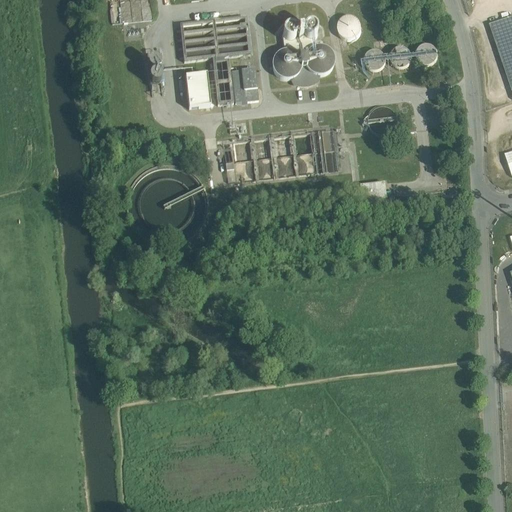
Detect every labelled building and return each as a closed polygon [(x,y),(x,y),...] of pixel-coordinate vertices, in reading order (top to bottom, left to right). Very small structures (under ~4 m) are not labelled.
[(480,0),(493,37),(483,8),(505,0),(509,0),(511,8),(509,0),(480,0)] [(511,8),(509,0),(505,0),(483,8),(493,37),(511,93),(511,8)] [(359,20),(354,19),(348,20),(344,23),(342,28),(341,32),(343,38),(347,42),(353,44),(358,43),(362,41),(366,36),(366,32),(365,26),(363,23),(359,20)] [(317,25),(312,25),(308,29),(303,30),(301,27),(296,26),(290,28),(286,34),(286,40),(287,52),(280,55),(277,62),(276,68),(277,73),(281,79),(288,82),(294,82),(299,80),(303,77),(305,71),(310,71),(314,75),(319,78),(325,78),(331,76),(336,72),(338,67),(337,59),(335,55),(332,52),(328,50),(322,48),(322,40),(324,34),(322,28),(317,25)] [(163,60),(160,60),(155,61),(153,65),(154,70),(158,73),(156,76),(154,79),(155,83),(158,85),(161,86),(165,85),(167,81),(167,77),(166,74),(163,72),(166,70),(167,66),(165,62),(163,60)] [(255,71),(232,74),(235,105),(258,103),(255,71)] [(207,76),(185,79),(189,111),(210,108),(207,76)] [(236,164),(229,165),(231,181),(238,180),(236,164)] [(384,185),(359,188),(362,213),(387,210),(384,185)]
